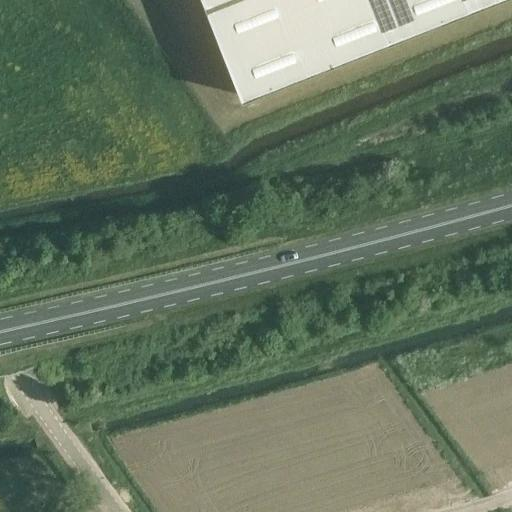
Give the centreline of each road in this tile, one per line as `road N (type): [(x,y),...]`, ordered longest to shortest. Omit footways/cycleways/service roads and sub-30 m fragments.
road 1 (primary): [(0,336),(511,210)]
road 2 (unclassified): [(112,511),(0,352)]
